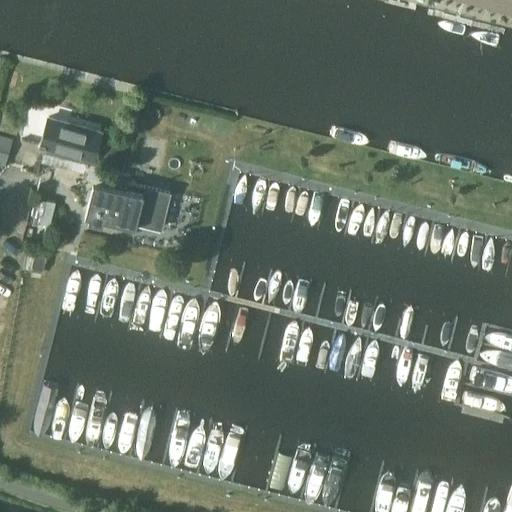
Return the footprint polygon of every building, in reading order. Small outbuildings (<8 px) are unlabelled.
[(94,158),(102,130),(69,121),(72,111),(33,100),(22,138),(41,143),(94,158)] [(0,158),(7,160),(14,135),(0,130),(0,158)] [(123,141),(106,136),(99,161),(121,167),(126,150),(121,148),(123,141)] [(42,175),(81,180),(83,166),(44,161),(42,175)] [(98,183),(92,210),(132,220),(161,227),(163,219),(170,191),(141,184),(128,180),(126,190),(98,183)] [(37,197),(31,219),(40,221),(46,199),(37,197)] [(22,265),(31,267),(36,243),(27,241),(22,265)] [(31,267),(33,267),(43,270),(48,246),(44,245),(36,244),(31,267)]
